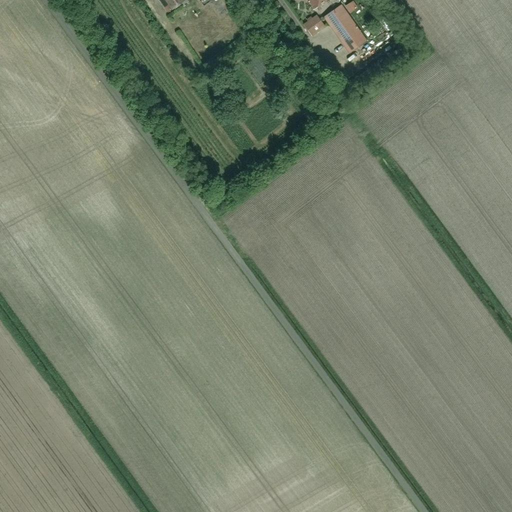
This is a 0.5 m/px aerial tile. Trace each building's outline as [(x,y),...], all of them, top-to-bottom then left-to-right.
[(161,0),(169,11),(180,4),(185,0),(161,0)] [(307,0),(314,9),(327,0),(307,0)] [(316,16),(304,25),(312,36),(320,30),(317,26),(321,23),(316,16)] [(357,28),(353,23),(336,35),(340,41),(357,28)] [(379,43),(372,46),(375,51),(382,48),(379,43)]
